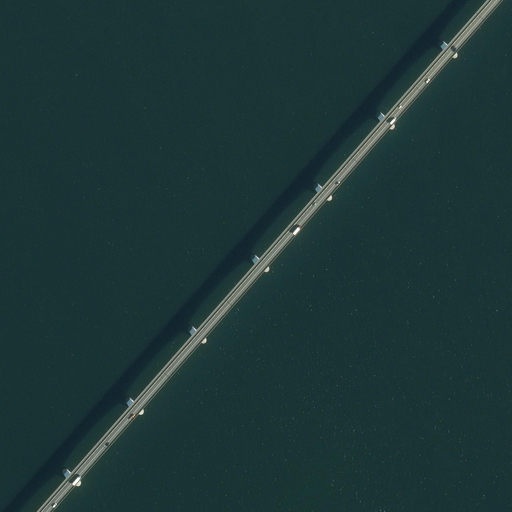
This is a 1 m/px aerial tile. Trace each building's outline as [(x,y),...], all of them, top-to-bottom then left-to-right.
[(458,53),(445,41),(444,40),(442,40),(441,40),(440,41),(440,42),(440,43),(440,44),(441,45),(454,58),(455,58),(456,58),(457,58),(458,57),(459,56),(459,55),(459,54),(458,53)] [(395,124),(382,112),(380,111),(379,111),(378,111),(377,112),(377,113),(376,114),(377,115),(377,116),(391,128),(392,129),(393,129),(394,129),(395,128),(396,127),(396,126),(396,125),(395,124)] [(332,195),(319,183),(318,183),(316,183),(315,183),(314,184),(314,185),(313,186),(314,187),(315,188),(328,200),(329,201),(330,201),(331,200),(332,200),(333,199),(333,197),(333,196),(332,195)] [(269,267),(256,255),(255,254),(254,254),(253,255),(252,255),(251,256),(251,257),(251,259),(252,260),(265,272),(266,272),(267,272),(269,272),(270,271),(270,270),(270,269),(270,268),(269,267)] [(206,338),(193,326),(192,325),(191,325),(189,325),(188,326),(188,327),(188,328),(188,330),(189,331),(202,343),(203,343),(204,343),(206,343),(207,342),(207,341),(207,340),(207,339),(206,338)] [(143,409),(130,397),(129,396),(128,396),(127,396),(126,397),(125,398),(125,399),(125,401),(126,401),(139,414),(140,414),(142,414),(143,414),(144,413),(144,412),(144,411),(144,410),(143,409)] [(80,480),(67,468),(66,468),(65,467),(63,468),(62,468),(62,469),(62,471),(62,472),(63,473),(76,485),(77,485),(78,486),(80,485),(81,485),(81,483),(81,482),(81,481),(80,480)]
